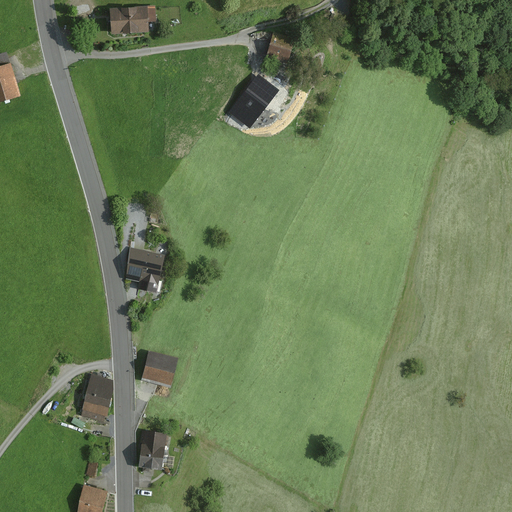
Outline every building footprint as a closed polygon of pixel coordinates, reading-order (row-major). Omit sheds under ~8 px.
[(155,6),(110,9),(111,34),(149,32),(148,22),(156,21),(155,6)] [(295,38),(274,31),(266,60),(286,66),(295,38)] [(3,55),(0,55),(0,102),(15,98),(3,55)] [(258,75),(229,112),(250,128),(279,91),(258,75)] [(165,255),(132,247),(124,277),(139,280),(138,288),(156,292),(165,255)] [(177,359),(149,352),(143,380),(170,386),(177,359)] [(113,381),(92,374),(82,415),(104,422),(105,416),(107,417),(114,390),(113,381)] [(166,434),(144,431),(139,467),(143,468),(142,472),(149,472),(150,469),(162,470),(166,434)] [(89,462),(86,474),(94,477),(98,464),(89,462)] [(102,511),(107,492),(83,486),(79,501),(78,511),(102,511)]
